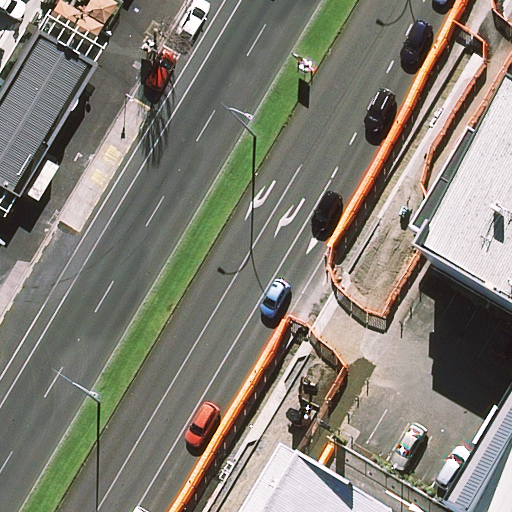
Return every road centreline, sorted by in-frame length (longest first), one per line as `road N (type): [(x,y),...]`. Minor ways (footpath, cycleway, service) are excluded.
road 1 (secondary): [(434,0),(134,511)]
road 2 (secondary): [(0,489),(287,0)]
